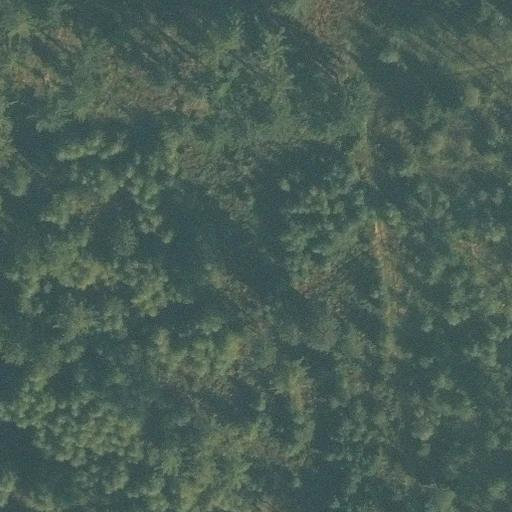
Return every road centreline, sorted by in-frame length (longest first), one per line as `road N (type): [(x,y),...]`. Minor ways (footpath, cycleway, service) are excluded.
road 1 (track): [(511,69),(372,97),(369,141),(419,511)]
road 2 (track): [(0,131),(372,97)]
